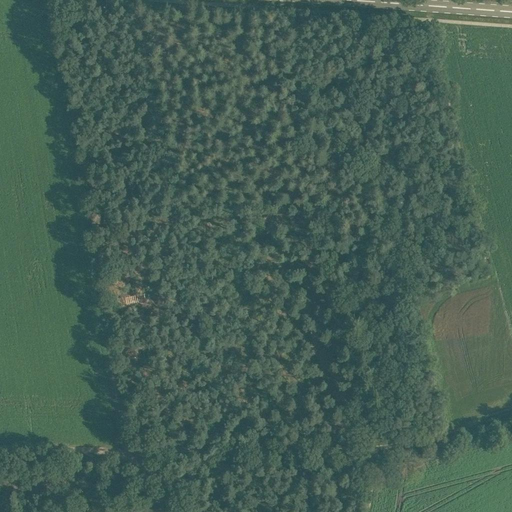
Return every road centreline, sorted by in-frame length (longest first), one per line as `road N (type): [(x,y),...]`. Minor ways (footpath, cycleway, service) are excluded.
road 1 (track): [(236,454),(387,455),(511,415)]
road 2 (secondary): [(330,0),(511,13)]
road 3 (track): [(0,445),(143,456)]
